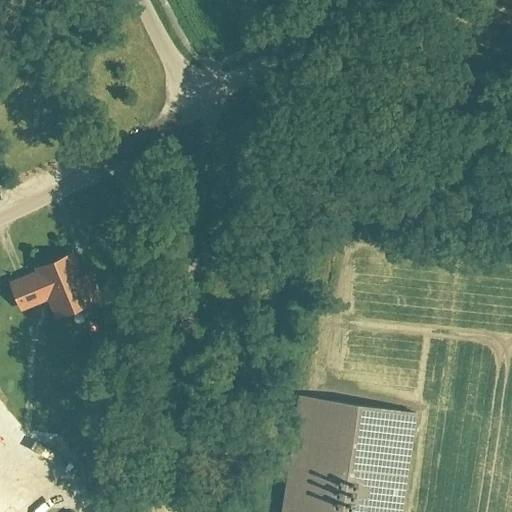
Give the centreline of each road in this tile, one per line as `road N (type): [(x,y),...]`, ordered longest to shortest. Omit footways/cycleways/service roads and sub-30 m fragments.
road 1 (residential): [(163,511),(208,198),(206,91)]
road 2 (residential): [(206,91),(130,158),(0,222)]
road 3 (residential): [(358,0),(248,78),(206,91)]
